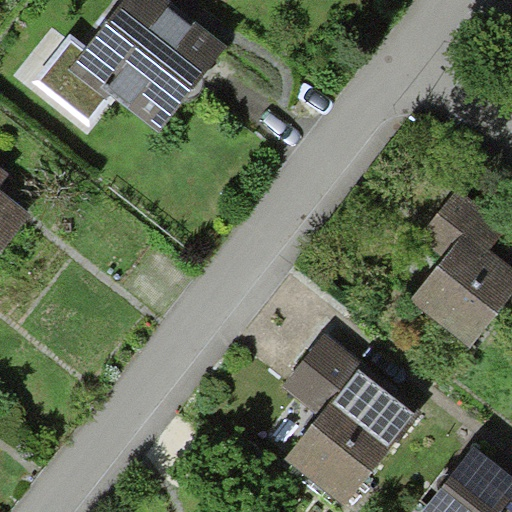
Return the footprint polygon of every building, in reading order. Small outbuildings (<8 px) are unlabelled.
[(160,135),(227,48),(163,0),(125,0),(90,47),(73,33),(31,87),(90,132),(115,100),(160,135)] [(0,255),(31,216),(1,193),(11,179),(0,170),(0,255)] [(511,252),(491,236),(506,217),(453,176),(423,215),(447,234),(410,281),(477,332),(511,286),(511,252)] [(366,397),(384,373),(335,338),(297,391),(315,405),(287,443),(353,492),(403,424),(366,397)] [(511,511),(511,464),(476,438),(421,511),(511,511)]
